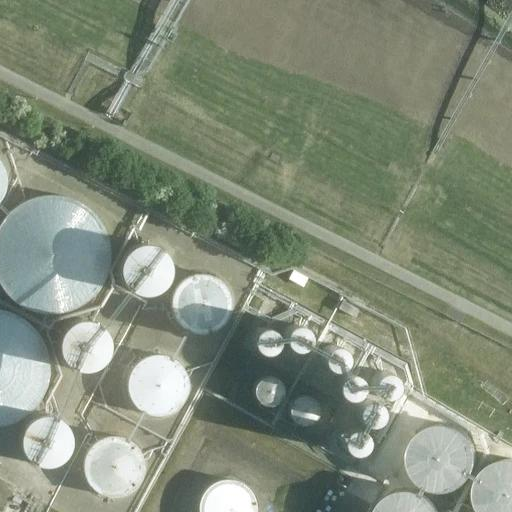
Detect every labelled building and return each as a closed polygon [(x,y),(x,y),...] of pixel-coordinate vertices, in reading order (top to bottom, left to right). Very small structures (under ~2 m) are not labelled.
[(55,196),(50,195),(45,196),(40,196),(35,197),(30,199),(25,201),(21,203),(16,206),(12,209),(8,213),(5,217),(2,221),(0,223),(0,285),(2,288),(5,293),(8,296),(12,300),(16,303),(21,306),(25,308),(30,310),(35,312),(40,313),(45,313),(50,314),(55,313),(60,313),(66,312),(70,310),(75,308),(80,306),(84,303),(88,300),(92,296),(96,293),(99,288),(101,284),(104,280),(106,275),(107,270),(108,265),(109,260),(109,255),(109,249),(108,244),(107,239),(106,234),(104,230),(101,225),(99,221),(96,216),(92,213),(88,209),(84,206),(80,203),(75,201),(70,199),(66,197),(60,196),(55,196)] [(147,244),(145,244),(143,244),(140,244),(138,244),(136,245),(133,246),(131,247),(129,249),(127,250),(126,252),(124,254),(123,255),(121,258),(120,260),(119,262),(119,264),(118,267),(118,269),(118,271),(118,274),(119,276),(119,279),(120,281),(121,283),(122,285),(124,287),(125,289),(127,290),(129,292),(131,293),(133,294),(135,295),(138,296),(140,297),(142,297),(145,297),(147,297),(150,297),(152,296),(154,295),(156,294),(159,293),(161,292),(162,291),(164,289),(166,287),(167,285),(168,283),(170,281),(170,279),(171,276),(171,274),(172,272),(172,269),(171,267),(171,264),(170,262),(170,260),(169,258),(167,256),(166,254),(164,252),(163,250),(161,249),(159,247),(157,246),(154,245),(152,245),(150,244),(147,244)] [(204,274),(201,274),(198,274),(196,274),(193,275),(190,275),(188,276),(185,278),(183,279),(181,281),(179,283),(177,285),(176,287),(174,289),(173,291),(172,294),(171,297),(171,299),(171,302),(170,305),(171,307),(171,310),(172,312),(173,315),(174,317),(175,320),(176,322),(178,324),(180,326),(182,328),(184,329),(187,331),(189,332),(192,333),(194,333),(197,334),(199,334),(202,334),(205,334),(207,333),(210,333),(213,332),(215,331),(217,329),(220,328),(222,326),(223,324),(225,322),(227,320),(228,317),(229,315),(230,312),(231,310),(231,307),(231,305),(231,302),(231,299),(230,297),(230,294),(229,292),(227,289),(226,287),(224,285),(223,283),(221,281),(219,279),(216,278),(214,276),(211,275),(209,275),(206,274),(204,274)] [(338,309),(353,317),(357,310),(342,302),(338,309)] [(0,426),(5,425),(10,424),(14,422),(19,419),(23,416),(27,413),(31,410),(35,406),(38,402),(41,398),(43,393),(45,388),(47,383),(48,378),(48,373),(49,368),(48,363),(48,358),(47,353),(45,348),(43,343),(41,338),(38,334),(35,330),(31,326),(27,323),(23,320),(19,317),(14,314),(10,312),(5,311),(0,309),(0,426)] [(86,320),(84,320),(81,320),(79,320),(77,321),(74,321),(72,322),(70,323),(68,325),(66,326),(64,328),(63,330),(61,332),(60,334),(59,336),(58,338),(57,340),(57,343),(57,345),(57,348),(57,350),(57,352),(58,355),(59,357),(60,359),(61,361),(63,363),(64,365),(66,367),(68,368),(70,369),(72,371),(74,371),(76,372),(79,373),(81,373),(83,373),(86,373),(88,373),(91,372),(93,372),(95,371),(97,369),(99,368),(101,367),(103,365),(105,363),(106,361),(107,359),(108,357),(109,355),(110,352),(110,350),(110,348),(110,345),(110,343),(110,341),(109,338),(108,336),(107,334),(106,332),(105,330),(103,328),(101,326),(99,325),(97,324),(95,322),(93,321),(91,321),(88,320),(86,320)] [(296,325),(295,324),(294,324),(292,325),(291,325),(290,325),(289,326),(288,326),(287,327),(286,328),(285,329),(284,330),(283,331),(283,332),(282,333),(282,334),(281,335),(281,336),(281,337),(281,339),(281,340),(281,341),(282,342),(282,344),(283,345),(283,346),(284,347),(285,348),(286,348),(287,349),(288,350),(289,351),(290,351),(291,351),(292,352),(294,352),(295,352),(296,352),(297,352),(298,351),(300,351),(301,351),(302,350),(303,349),(304,349),(305,348),(306,347),(306,346),(307,345),(307,344),(308,342),(308,341),(308,340),(309,339),(309,338),(309,336),(308,335),(308,334),(308,333),(307,332),(306,331),(306,330),(305,329),(304,328),(303,327),(302,326),(301,326),(300,325),(299,325),(297,325),(296,325)] [(264,327),(263,327),(261,327),(260,327),(259,328),(258,328),(257,329),(255,329),(254,330),(253,331),(252,332),(251,333),(250,334),(250,335),(249,337),(249,338),(249,339),(249,340),(249,342),(249,343),(249,344),(249,345),(250,346),(250,347),(251,348),(252,349),(253,350),(253,351),(254,352),(255,353),(256,353),(258,354),(259,354),(260,354),(261,355),(262,355),(264,355),(265,354),(266,354),(267,354),(268,353),(270,353),(271,352),(271,351),(272,350),(273,350),(274,349),(275,347),(275,346),(276,345),(276,344),(276,343),(276,342),(276,340),(276,339),(276,338),(276,337),(275,336),(275,334),(274,333),(273,332),(272,331),(271,330),(270,329),(269,329),(267,328),(266,328),(265,327),(264,327)] [(334,345),(333,345),(332,345),(331,345),(329,345),(328,345),(327,346),(326,347),(325,347),(324,348),(323,349),(322,350),(322,351),(321,352),(320,353),(320,354),(320,355),(319,356),(319,358),(319,359),(319,360),(320,361),(320,363),(320,364),(321,365),(322,366),(322,367),(323,368),(324,369),(325,369),(326,370),(327,371),(328,371),(329,372),(331,372),(332,372),(333,372),(334,372),(336,372),(337,372),(338,371),(339,371),(340,370),(341,369),(342,369),(343,368),(344,367),(345,366),(345,365),(346,364),(346,363),(347,361),(347,360),(347,359),(347,358),(347,357),(347,355),(346,354),(346,353),(345,352),(345,351),(344,350),(343,349),(342,348),(341,347),(340,347),(339,346),(338,346),(337,345),(336,345),(334,345)] [(160,355),(157,354),(154,355),(152,355),(149,355),(147,356),(144,357),(142,359),(140,360),(137,362),(136,363),(134,365),(132,367),(131,370),(129,372),(128,374),(128,377),(127,380),(127,382),(127,385),(127,388),(127,390),(128,393),(128,395),(129,398),(131,400),(132,402),(134,404),(136,406),(137,408),(140,410),(142,411),(144,412),(147,414),(149,414),(152,415),(154,415),(157,415),(160,415),(162,415),(165,414),(168,414),(170,413),(172,411),(175,410),(177,408),(179,406),(181,404),(182,402),(184,400),(185,398),(186,395),(187,393),(187,390),(188,388),(188,385),(188,382),(187,380),(187,377),(186,374),(185,372),(184,370),(182,367),(181,365),(179,363),(177,362),(175,360),(172,358),(170,357),(168,356),(165,355),(162,355),(160,355)] [(385,371),(384,371),(383,371),(382,371),(380,372),(379,372),(378,372),(377,373),(376,374),(375,375),(374,375),(373,376),(373,377),(372,378),(371,379),(371,381),(371,382),(370,383),(370,384),(370,385),(370,387),(371,388),(371,389),(371,390),(372,391),(373,392),(373,393),(374,394),(375,395),(376,396),(377,397),(378,397),(379,398),(380,398),(382,398),(383,399),(384,399),(385,399),(386,398),(388,398),(389,398),(390,397),(391,397),(392,396),(393,395),(394,394),(395,393),(395,392),(396,391),(397,390),(397,389),(397,388),(398,387),(398,386),(398,384),(398,383),(397,382),(397,381),(397,380),(396,378),(396,377),(395,376),(394,375),(393,375),(392,374),(391,373),(390,373),(389,372),(388,372),(386,371),(385,371)] [(350,374),(348,373),(347,374),(346,374),(345,374),(344,374),(342,375),(341,375),(340,376),(339,377),(338,378),(338,379),(337,380),(336,381),(336,382),(335,383),(335,384),(335,385),(335,387),(335,388),(335,389),(335,390),(335,391),(336,393),(336,394),(337,395),(338,396),(338,397),(339,398),(340,398),(341,399),(342,400),(343,400),(345,400),(346,401),(347,401),(348,401),(350,401),(351,401),(352,400),(353,400),(354,400),(355,399),(356,398),(357,398),(358,397),(359,396),(360,395),(360,394),(361,393),(361,392),(362,390),(362,389),(362,388),(362,387),(362,385),(362,384),(361,383),(361,382),(360,381),(360,380),(359,379),(358,378),(357,377),(356,376),(355,375),(354,375),(353,374),(352,374),(351,374),(350,374)] [(268,376),(266,376),(265,376),(263,376),(261,377),(260,378),(258,379),(257,380),(256,381),(255,382),(254,384),(253,385),(252,387),(252,388),(252,390),(252,392),(252,393),(252,395),(252,397),(253,398),(254,400),(255,401),(256,403),(257,404),(259,405),(260,406),(262,406),(263,407),(265,407),(267,407),(268,407),(270,407),(272,407),(273,406),(275,405),(276,404),(278,403),(279,402),(280,401),(281,400),(282,398),(282,396),(283,395),(283,393),(283,391),(283,390),(283,388),(282,386),(281,385),(281,383),(280,382),(279,381),(277,380),(276,379),(274,378),(273,377),(271,376),(270,376),(268,376)] [(304,395),(302,395),(301,395),(299,396),(297,396),(296,397),(294,398),(293,399),(292,400),(291,402),(290,403),(289,405),(289,406),(288,408),(288,410),(288,411),(289,413),(289,415),(290,416),(290,418),(291,419),(293,420),(294,422),(295,423),(297,423),(298,424),(300,424),(302,425),(303,425),(305,425),(307,424),(308,424),(310,423),(311,422),(313,421),(314,420),(315,419),(316,418),(317,416),(317,415),(318,413),(318,411),(318,410),(318,408),(318,406),(317,405),(316,403),(315,402),(314,400),(313,399),(312,398),(310,397),(309,396),(307,396),(306,395),(304,395)] [(370,400),(369,400),(368,400),(366,400),(365,401),(364,401),(363,401),(362,402),(361,403),(360,404),(359,404),(358,405),(357,406),(357,407),(356,408),(356,410),(355,411),(355,412),(355,413),(355,414),(355,416),(355,417),(356,418),(356,419),(357,420),(357,421),(358,422),(359,423),(360,424),(361,425),(362,426),(363,426),(364,427),(365,427),(366,427),(368,428),(369,428),(370,428),(371,427),(372,427),(374,427),(375,426),(376,426),(377,425),(378,424),(379,423),(380,422),(380,421),(381,420),(381,419),(382,418),(382,417),(382,416),(383,415),(383,413),(382,412),(382,411),(382,410),(381,409),(381,407),(380,406),(380,405),(379,404),(378,404),(377,403),(376,402),(375,402),(374,401),(373,401),(371,400),(370,400)] [(50,416),(48,416),(46,416),(43,417),(41,417),(39,418),(36,419),(34,420),(32,421),(30,423),(29,424),(27,426),(26,428),(24,430),(23,432),(22,435),(22,437),(21,439),(21,442),(21,444),(21,446),(22,449),(22,451),(23,453),(24,456),(25,458),(27,460),(28,461),(30,463),(32,465),(34,466),(36,467),(38,468),(41,469),(43,469),(45,470),(48,470),(50,470),(53,469),(55,469),(57,468),(60,467),(62,466),(64,465),(66,463),(67,461),(69,460),(70,458),(72,456),(73,453),(73,451),(74,449),(75,447),(75,444),(75,442),(75,439),(74,437),(73,435),(73,432),(72,430),(70,428),(69,426),(67,424),(66,423),(64,421),(62,420),(60,419),(57,418),(55,417),(53,417),(50,416)] [(447,425),(443,424),(440,425),(437,425),(434,426),(431,427),(428,428),(426,429),(423,431),(421,433),(418,435),(416,437),(414,440),(413,442),(411,445),(410,448),(409,451),(409,454),(409,457),(409,460),(409,464),(409,467),(410,470),(411,472),(413,475),(414,478),(416,480),(418,483),(420,485),(423,487),(425,489),(428,490),(431,491),(434,492),(437,493),(440,493),(443,494),(446,493),(449,493),(452,492),(455,491),(458,490),(461,489),(464,487),(466,485),(468,483),(470,481),(472,478),(474,476),(475,473),(476,470),(477,467),(478,464),(478,461),(478,458),(478,454),(477,451),(476,448),(475,446),(474,443),(472,440),(470,438),(468,435),(466,433),(464,431),(461,429),(458,428),(456,427),(453,426),(450,425),(447,425)] [(355,428),(353,428),(352,428),(351,429),(350,429),(349,429),(347,430),(346,430),(345,431),(344,432),(344,433),(343,434),(342,434),(341,436),(341,437),(340,438),(340,439),(340,440),(340,441),(340,443),(340,444),(340,445),(340,446),(341,447),(341,449),(342,450),(343,451),(343,452),(344,452),(345,453),(346,454),(347,454),(349,455),(350,455),(351,456),(352,456),(353,456),(355,456),(356,456),(357,455),(358,455),(359,454),(360,454),(361,453),(362,452),(363,452),(364,451),(365,450),(366,449),(366,448),(366,446),(367,445),(367,444),(367,443),(367,442),(367,440),(367,439),(367,438),(366,437),(366,436),(365,435),(364,434),(363,433),(362,432),(362,431),(361,430),(359,430),(358,429),(357,429),(356,429),(355,428)] [(116,436),(113,436),(110,436),(108,436),(105,437),(102,438),(100,439),(98,440),(95,441),(93,443),(91,445),(90,447),(88,449),(87,451),(85,453),(84,456),(83,458),(83,461),(83,463),(82,466),(83,469),(83,471),(83,474),(84,476),(85,479),(87,481),(88,483),(90,486),(91,488),(93,489),(95,491),(98,492),(100,494),(102,495),(105,495),(108,496),(110,496),(113,496),(116,496),(118,496),(121,495),(123,495),(126,494),(128,492),(130,491),(132,489),(134,488),(136,486),(138,484),(139,481),(140,479),(141,476),(142,474),(143,471),(143,469),(143,466),(143,464),(143,461),(142,458),(141,456),(140,453),(139,451),(138,449),(136,447),(134,445),(132,443),(130,441),(128,440),(126,439),(123,438),(121,437),(118,436),(116,436)] [(511,511),(511,459),(507,459),(504,460),(501,460),(498,461),(496,462),(493,464),(490,466),(488,468),(485,470),(483,472),(482,475),(480,477),(479,480),(478,483),(477,486),(476,489),(476,492),(476,495),(476,498),(477,501),(477,504),(479,507),(480,510),(481,511),(511,511)] [(230,480),(227,480),(225,480),(222,480),(219,481),(217,481),(215,482),(212,484),(210,485),(208,487),(206,488),(204,490),(203,492),(202,495),(200,497),(200,499),(199,502),(198,504),(198,507),(198,510),(198,511),(255,511),(256,510),(256,507),(256,505),(255,502),(255,500),(254,497),(253,495),(251,493),(250,490),(248,488),(246,487),(244,485),(242,484),(240,482),(237,481),(235,481),(232,480),(230,480)] [(412,491),(408,491),(405,491),(402,491),(399,492),(396,493),(393,494),(391,495),(388,497),(386,499),(383,501),(381,504),(379,506),(378,509),(377,511),(376,511),(440,511),(439,509),(437,506),(436,504),(433,501),(431,499),(429,497),(426,496),(423,494),(421,493),(418,492),(415,491),(412,491)]
